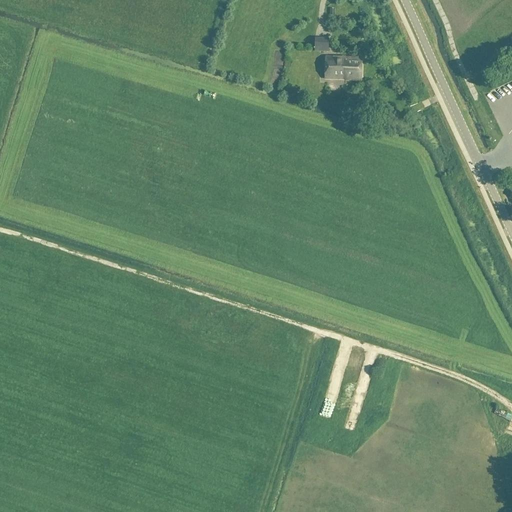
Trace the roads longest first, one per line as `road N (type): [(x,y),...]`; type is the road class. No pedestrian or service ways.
road 1 (track): [(511,408),(459,377),(0,230)]
road 2 (unclassified): [(511,232),(405,0)]
